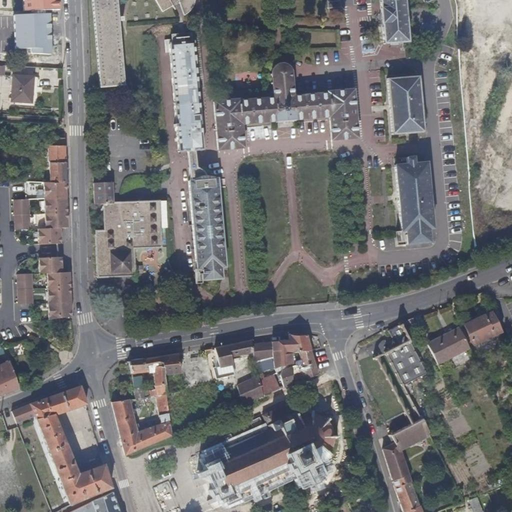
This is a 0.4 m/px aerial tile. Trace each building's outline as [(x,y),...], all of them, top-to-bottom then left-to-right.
[(90,0),(97,91),(126,89),(119,0),(90,0)] [(153,0),(161,14),(178,4),(182,17),(185,16),(190,12),(194,5),(193,0),(153,0)] [(408,45),(404,0),(379,0),(381,13),(383,46),(408,45)] [(511,0),(478,0),(481,22),(511,6),(511,0)] [(179,39),(169,40),(177,138),(178,155),(184,154),(195,153),(205,153),(203,129),(202,121),(199,88),(195,43),(179,43),(179,39)] [(202,121),(203,129),(217,129),(218,153),(243,150),(241,126),(330,121),(331,142),(358,140),(353,92),(327,92),(326,96),(294,97),(290,71),(285,65),(277,65),(272,67),(271,72),(273,99),(213,103),(214,121),(202,121)] [(34,80),(13,78),(12,104),(33,105),(34,80)] [(419,78),(385,80),(390,137),(424,134),(419,78)] [(65,153),(65,141),(48,140),(49,164),(50,165),(50,184),(66,185),(65,153)] [(195,153),(184,154),(187,183),(208,181),(203,174),(197,169),(195,153)] [(406,165),(394,167),(399,232),(394,233),(396,249),(430,244),(430,232),(434,230),(427,165),(415,165),(414,158),(405,159),(406,165)] [(208,181),(187,183),(195,270),(200,270),(201,283),(219,282),(218,281),(218,269),(225,269),(221,222),(218,196),(218,180),(208,181)] [(66,199),(66,185),(50,184),(43,184),(44,200),(66,199)] [(138,253),(161,249),(160,230),(159,202),(113,204),(111,185),(91,185),(91,187),(92,207),(103,207),(103,232),(93,232),(97,280),(135,278),(135,251),(138,250),(138,253)] [(67,214),(66,199),(44,200),(45,215),(67,214)] [(167,230),(166,202),(159,202),(160,230),(167,230)] [(30,215),(29,208),(14,209),(14,216),(30,215)] [(67,229),(67,214),(45,215),(45,230),(60,229),(67,229)] [(30,223),(30,215),(14,216),(15,224),(30,223)] [(60,244),(60,229),(45,230),(38,230),(38,245),(60,244)] [(61,274),(61,259),(46,260),(38,260),(39,275),(46,275),(61,274)] [(230,293),(225,269),(218,269),(218,281),(219,282),(219,292),(230,293)] [(69,289),(69,274),(61,274),(46,275),(47,290),(69,289)] [(32,283),(32,276),(16,276),(17,284),(32,283)] [(70,300),(69,290),(69,289),(47,290),(47,305),(71,304),(70,300)] [(33,298),(32,290),(17,291),(17,298),(18,299),(33,298)] [(33,306),(33,298),(18,299),(17,298),(17,306),(33,306)] [(70,319),(69,304),(47,305),(48,320),(64,320),(70,319)] [(502,332),(492,312),(485,315),(463,325),(473,346),(502,332)] [(418,332),(413,318),(400,323),(407,337),(418,332)] [(395,347),(383,353),(402,387),(426,374),(407,337),(400,323),(398,323),(399,325),(387,331),(395,347)] [(469,349),(458,328),(427,344),(438,365),(469,349)] [(293,353),(299,353),(311,351),(307,336),(288,335),(288,341),(271,343),(272,358),(254,362),(257,376),(262,396),(279,389),(273,375),(263,378),(261,372),(273,369),(291,363),(290,354),(291,354),(292,354),(293,353)] [(272,358),(271,343),(251,345),(251,341),(214,349),(218,367),(213,368),(216,380),(235,375),(232,364),(231,364),(230,358),(252,353),(254,362),(272,358)] [(318,375),(311,351),(299,353),(300,360),(302,365),(291,368),(292,385),(295,383),(318,375)] [(291,368),(302,365),(300,360),(294,361),(293,353),(292,354),(291,354),(290,354),(291,363),(273,369),(275,374),(281,372),(291,368)] [(0,396),(17,390),(8,364),(0,367),(0,396)] [(292,385),(291,368),(281,372),(280,376),(283,388),(292,385)] [(262,396),(257,377),(237,386),(241,406),(262,396)] [(75,469),(64,441),(54,416),(86,405),(79,387),(30,405),(11,412),(16,425),(34,417),(57,474),(69,506),(97,494),(111,489),(103,465),(101,458),(75,469)] [(124,456),(171,436),(169,422),(167,402),(166,394),(156,396),(158,416),(160,422),(159,425),(137,433),(129,401),(111,403),(124,456)] [(223,502),(227,500),(229,504),(231,503),(229,500),(236,497),(237,500),(239,499),(238,496),(244,493),(246,497),(248,496),(246,492),(254,488),(255,491),(257,490),(256,488),(263,485),(264,489),(266,488),(265,484),(271,481),(272,484),(275,483),(273,480),(279,478),(281,482),(284,481),(282,476),(288,474),(289,477),(291,476),(290,473),(297,470),(300,477),(299,480),(300,482),(302,483),(305,482),(306,480),(312,477),(314,480),(316,479),(315,476),(318,474),(317,472),(314,473),(309,464),(315,462),(317,466),(320,465),(318,460),(320,459),(323,457),(324,456),(326,455),(330,458),(332,455),(328,452),(329,451),(329,449),(330,448),(331,446),(332,443),(332,442),(332,440),(337,439),(337,436),(332,436),(332,435),(332,434),(332,433),(331,432),(331,430),(330,428),(329,426),(328,424),(326,423),(330,419),(328,417),(324,421),(323,420),(321,419),(320,418),(319,417),(317,416),(315,416),(313,415),(312,415),(312,410),(309,410),(309,415),(308,415),(306,415),(304,415),(301,416),(299,417),(297,412),(294,413),(296,418),(290,420),(284,406),(262,416),(268,430),(262,433),(260,428),(258,430),(260,434),(254,436),(252,432),(249,433),(251,438),(245,440),(244,436),(241,437),(243,441),(237,444),(235,439),(233,440),(234,445),(228,448),(226,443),(224,444),(226,449),(219,452),(217,447),(215,448),(217,453),(210,456),(209,452),(206,453),(208,457),(204,458),(205,461),(209,459),(212,468),(207,470),(208,473),(212,472),(218,487),(215,488),(216,491),(217,491),(218,491),(219,493),(221,494),(223,492),(226,498),(222,500),(223,502)] [(400,451),(429,437),(427,433),(429,433),(422,419),(420,420),(411,424),(410,424),(410,425),(392,434),(391,433),(390,434),(390,435),(391,437),(394,444),(382,450),(392,482),(403,478),(406,485),(410,483),(400,451)] [(416,500),(410,483),(406,485),(403,478),(392,482),(397,496),(403,511),(407,511),(419,508),(416,500)] [(118,511),(117,507),(112,493),(91,502),(71,511),(118,511)] [(480,511),(476,498),(469,501),(473,511),(480,511)]
